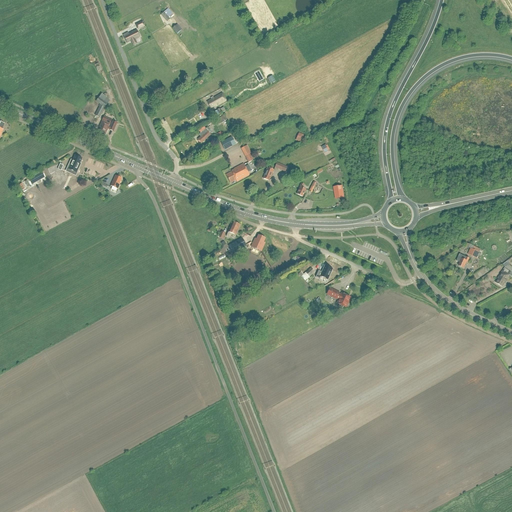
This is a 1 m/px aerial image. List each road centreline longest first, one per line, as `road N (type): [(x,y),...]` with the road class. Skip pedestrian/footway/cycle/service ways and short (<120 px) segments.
road 1 (unclassified): [(274,511),(140,167)]
road 2 (motorway): [(403,199),(392,151),(410,93),(450,62),(511,58)]
road 3 (motorway): [(441,0),(387,120),(390,201)]
road 4 (unclassified): [(172,182),(173,155),(154,135),(101,0)]
road 5 (secondary): [(355,224),(277,221),(172,182)]
road 6 (secondary): [(140,167),(0,105)]
road 7 (tertiary): [(511,333),(450,304),(408,251)]
